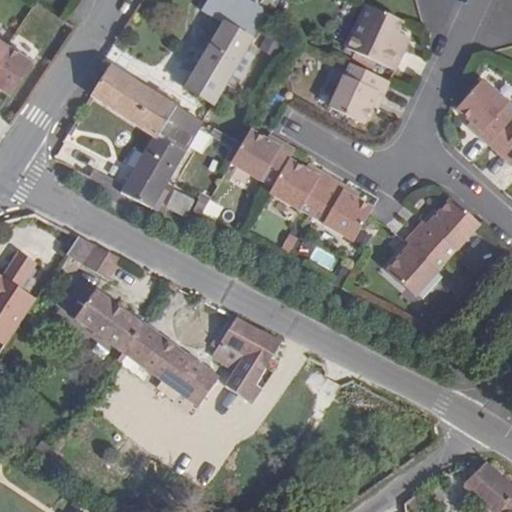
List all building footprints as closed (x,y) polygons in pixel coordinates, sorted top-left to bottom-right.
[(353,49),(403,72),(414,47),(409,45),(413,37),(405,34),(410,23),(373,5),(353,49)] [(324,28),(329,14),(310,8),(305,22),(324,28)] [(262,29),(233,12),(226,25),(255,42),(258,44),(266,32),(262,29)] [(226,25),(224,24),(195,73),(217,88),(209,104),(215,108),(255,42),(226,25)] [(414,47),(418,40),(413,37),(409,45),(414,47)] [(0,56),(0,85),(12,94),(33,61),(8,44),(0,56)] [(205,124),(112,65),(108,70),(92,96),(155,138),(124,189),(93,173),(90,178),(154,210),(205,124)] [(397,85),(360,67),(356,67),(336,109),(371,126),(380,107),(385,96),(391,98),(397,85)] [(209,104),(217,88),(195,73),(186,89),(209,104)] [(511,101),(488,81),(463,108),(479,122),(488,131),(485,135),(496,144),(511,127),(511,101)] [(391,98),(385,96),(380,107),(385,109),(391,98)] [(0,116),(0,140),(8,120),(0,116)] [(479,122),(475,126),(485,135),(488,131),(479,122)] [(239,153),(244,146),(213,129),(210,135),(239,153)] [(239,153),(234,161),(282,189),(297,162),(304,150),(290,143),(287,148),(276,142),(253,129),(244,146),(239,153)] [(276,142),(287,148),(290,143),(279,137),(276,142)] [(98,157),(93,166),(117,178),(121,168),(98,157)] [(282,189),(278,195),(320,218),(342,179),(329,173),(326,178),(314,171),(297,162),(282,189)] [(314,171),(326,178),(329,173),(317,165),(314,171)] [(342,179),(320,218),(363,241),(378,215),(380,209),(364,200),(352,193),(355,187),(342,179)] [(355,187),(352,193),(364,200),(367,193),(355,187)] [(186,219),(195,202),(175,192),(167,208),(186,219)] [(431,219),(422,229),(455,258),(486,222),(457,198),(445,213),(435,223),(431,219)] [(431,219),(435,223),(445,213),(439,208),(431,219)] [(412,240),(417,244),(408,255),(394,270),(423,294),(455,258),(422,229),(412,240)] [(408,255),(417,244),(412,240),(402,251),(408,255)] [(107,280),(123,258),(98,245),(84,266),(107,280)] [(0,346),(5,350),(35,304),(18,293),(35,268),(17,257),(0,282),(0,281),(0,346)] [(143,322),(97,289),(75,320),(121,353),(143,322)] [(230,315),(212,345),(217,349),(237,318),(230,315)] [(211,358),(236,372),(227,385),(231,387),(248,399),(255,403),(264,387),(258,383),(283,342),(237,318),(217,349),(211,358)] [(121,353),(199,409),(199,408),(219,379),(220,378),(143,322),(121,353)] [(199,408),(210,416),(231,387),(227,385),(219,379),(199,408)] [(511,511),(511,483),(487,462),(479,471),(464,486),(492,511),(511,511)]
